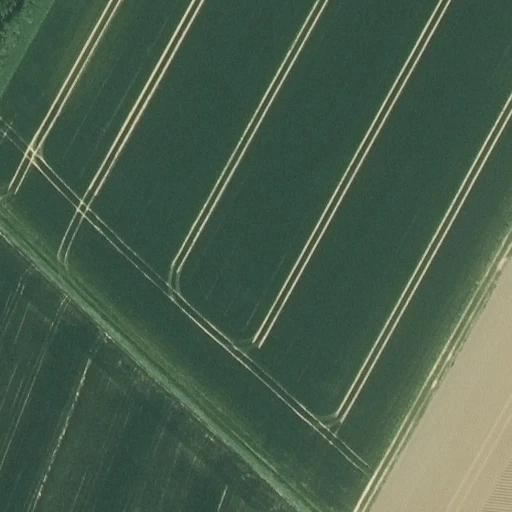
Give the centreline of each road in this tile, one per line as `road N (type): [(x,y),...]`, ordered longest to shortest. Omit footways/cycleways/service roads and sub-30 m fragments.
road 1 (track): [(0,220),(308,511)]
road 2 (track): [(358,511),(511,233)]
